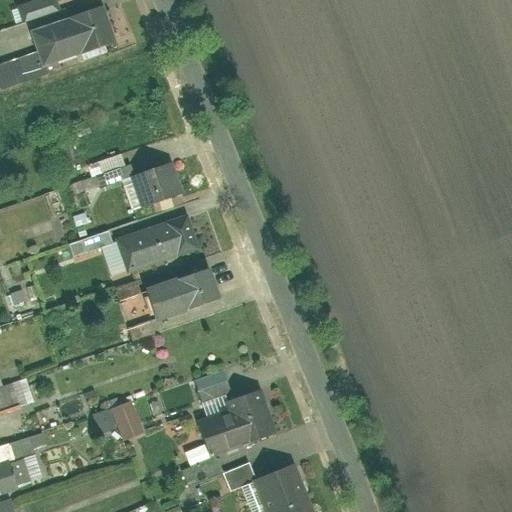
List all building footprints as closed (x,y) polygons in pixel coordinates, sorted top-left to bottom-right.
[(102,4),(29,29),(42,66),(115,40),(102,4)] [(121,181),(133,213),(184,194),(172,161),(121,181)] [(118,243),(130,275),(200,249),(189,217),(118,243)] [(146,286),(157,320),(223,297),(212,263),(146,286)] [(228,399),(232,409),(199,421),(212,456),(276,434),(260,387),(228,399)] [(132,402),(110,410),(122,441),(144,433),(132,402)] [(0,496),(21,489),(12,463),(0,466),(0,496)] [(253,482),(264,511),(312,511),(295,466),(253,482)] [(0,502),(0,511),(16,511),(11,499),(0,502)]
